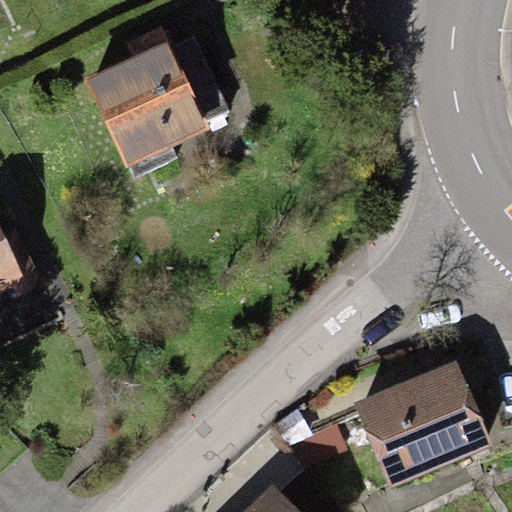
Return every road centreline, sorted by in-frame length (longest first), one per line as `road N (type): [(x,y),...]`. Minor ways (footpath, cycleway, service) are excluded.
road 1 (residential): [(140,511),(382,276),(489,188)]
road 2 (secondary): [(489,188),(454,93),(457,0)]
